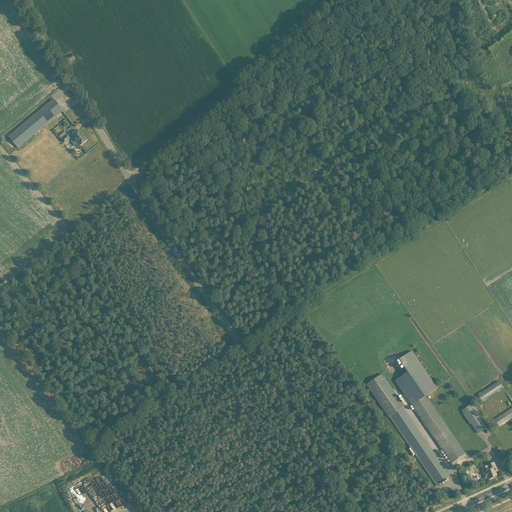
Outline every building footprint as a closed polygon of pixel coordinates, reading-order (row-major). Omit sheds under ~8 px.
[(8,137),(18,148),(63,110),(54,99),(8,137)] [(72,136),(80,146),(87,140),(79,130),(72,136)] [(70,138),(67,135),(62,140),(64,143),(70,138)] [(396,382),(410,402),(411,403),(412,405),(411,406),(451,464),(466,454),(426,395),(426,396),(439,387),(439,386),(437,388),(433,382),(435,381),(434,380),(432,381),(429,376),(431,375),(430,374),(428,375),(425,370),(427,369),(426,368),(424,369),(421,364),(423,363),(422,362),(420,363),(416,358),(419,357),(418,355),(416,357),(412,352),(414,350),(399,360),(409,374),(396,382)] [(404,406),(400,400),(385,378),(383,380),(369,389),(370,390),(371,392),(373,394),(374,396),(375,398),(377,400),(378,402),(379,404),(381,406),(382,408),(384,410),(385,412),(386,414),(387,416),(388,417),(390,416),(438,485),(450,477),(402,407),(404,406)] [(498,381),(478,395),(482,402),(503,388),(498,381)] [(474,429),(477,433),(478,434),(486,428),(470,405),(469,406),(462,411),(464,413),(471,424),(474,429)] [(498,427),(511,417),(511,408),(494,420),(498,427)] [(495,450),(501,461),(506,458),(500,448),(495,450)] [(487,472),(483,473),(485,479),(489,477),(490,479),(496,477),(496,475),(495,472),(497,471),(494,463),(488,465),(490,470),(487,471),(487,472)]
